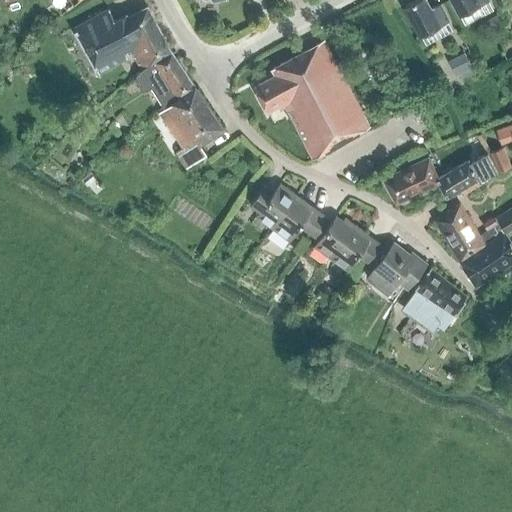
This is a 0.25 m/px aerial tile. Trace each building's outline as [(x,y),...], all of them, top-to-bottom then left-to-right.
[(430,9),(425,0),(415,0),(403,7),(418,37),(448,22),(439,4),(430,9)] [(449,0),(458,16),(460,15),(487,1),(487,0),(449,0)] [(133,55),(141,70),(171,52),(147,6),(127,17),(126,15),(114,21),(108,9),(73,28),(99,74),(133,55)] [(504,28),(497,14),(485,20),(492,34),(504,28)] [(368,127),(323,41),(271,69),(274,75),(253,87),(266,112),(283,104),(312,160),(368,127)] [(194,87),(171,52),(141,70),(135,76),(145,92),(151,88),(163,108),(194,87)] [(471,67),(463,52),(447,60),(455,75),(458,74),(461,80),(473,74),(469,67),(471,67)] [(194,87),(163,108),(164,108),(159,112),(171,130),(171,129),(183,147),(175,152),(186,167),(206,153),(199,143),(222,128),(194,87)] [(511,123),(495,130),(501,145),(511,140),(511,123)] [(510,166),(502,148),(490,153),(498,171),(510,166)] [(439,182),(439,183),(447,197),(478,178),(480,181),(497,171),(486,153),(469,163),(468,160),(437,178),(439,182)] [(439,182),(437,178),(428,157),(382,179),(395,204),(439,183),(439,182)] [(255,216),(272,229),(296,195),(286,188),(284,190),(277,186),(272,192),(263,185),(250,204),(259,211),(255,216)] [(309,233),(322,214),(296,195),(272,229),(289,241),(300,226),(309,233)] [(493,240),(486,231),(479,236),(459,204),(434,220),(460,261),(493,240)] [(498,223),(486,231),(493,240),(460,261),(475,285),(511,261),(511,244),(505,233),(511,229),(511,207),(495,218),(498,223)] [(331,221),(322,214),(309,233),(318,239),(313,246),(330,258),(354,225),(344,217),(342,220),(335,215),(331,221)] [(486,231),(498,223),(493,216),(482,224),(486,231)] [(380,244),(354,225),(330,258),(347,270),(339,282),(348,289),(380,244)] [(414,258),(409,254),(393,241),(365,277),(387,294),(397,281),(407,289),(427,264),(416,255),(414,258)] [(467,296),(430,267),(415,288),(417,290),(410,301),(445,325),(467,296)] [(511,347),(502,359),(511,367),(511,347)]
